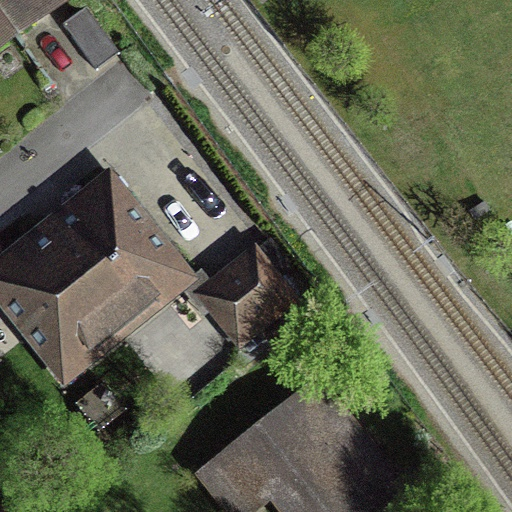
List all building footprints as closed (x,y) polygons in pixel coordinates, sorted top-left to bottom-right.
[(0,0),(0,34),(9,28),(14,33),(57,2),(55,0),(0,0)] [(63,25),(97,71),(120,54),(86,8),(63,25)] [(142,293),(153,297),(185,273),(115,185),(88,207),(89,217),(0,287),(0,292),(5,299),(18,289),(41,317),(36,328),(59,357),(76,359),(111,331),(109,320),(142,293)] [(203,295),(240,343),(293,301),(255,253),(203,295)] [(370,511),(375,508),(368,499),(396,476),(320,380),(232,450),(282,511),(370,511)]
